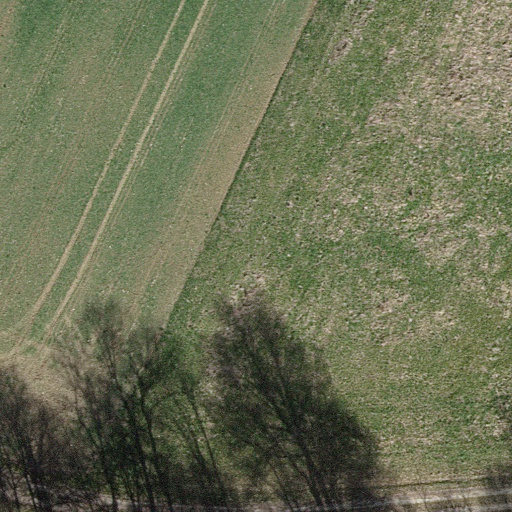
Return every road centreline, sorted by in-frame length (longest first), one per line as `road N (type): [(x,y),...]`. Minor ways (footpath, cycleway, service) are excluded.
road 1 (track): [(511,504),(316,511)]
road 2 (track): [(152,511),(0,481)]
